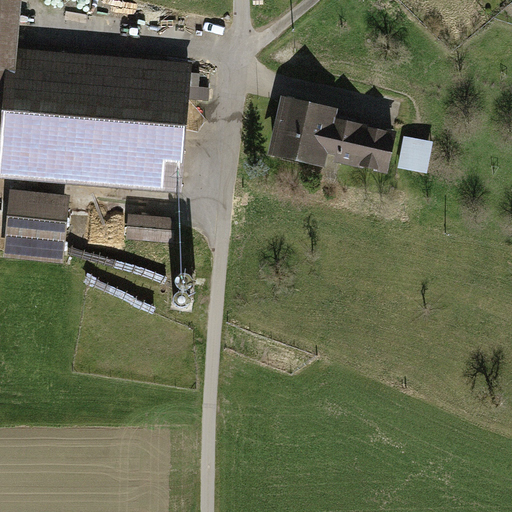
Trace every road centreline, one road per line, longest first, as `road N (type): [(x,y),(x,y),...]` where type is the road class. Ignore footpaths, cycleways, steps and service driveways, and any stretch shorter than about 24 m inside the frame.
road 1 (track): [(209,511),(239,0)]
road 2 (unknown): [(238,56),(33,22)]
